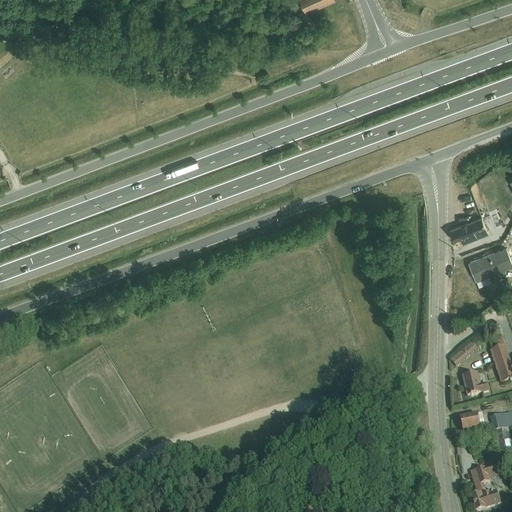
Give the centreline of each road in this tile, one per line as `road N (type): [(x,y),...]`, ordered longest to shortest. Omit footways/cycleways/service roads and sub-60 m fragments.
road 1 (motorway): [(0,275),(511,85)]
road 2 (motorway): [(511,50),(0,240)]
road 3 (tertiary): [(429,158),(0,320)]
road 4 (tertiary): [(0,201),(389,52)]
road 5 (unclassified): [(235,511),(356,420),(438,374)]
road 6 (tertiary): [(429,158),(439,211),(438,374)]
road 7 (tertiary): [(438,374),(453,511)]
road 8 (tertiary): [(389,52),(511,8)]
